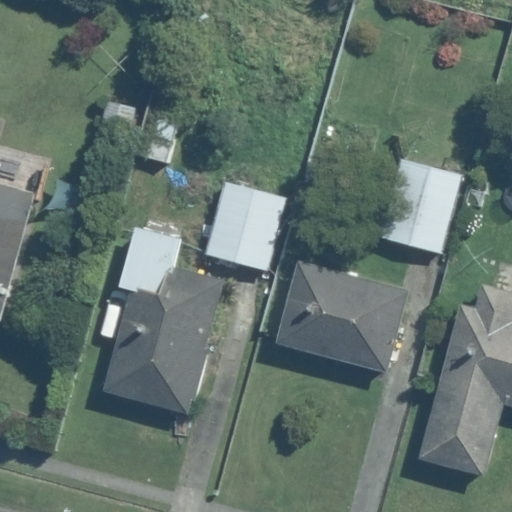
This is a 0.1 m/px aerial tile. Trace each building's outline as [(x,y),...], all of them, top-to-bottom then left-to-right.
[(187,118),(159,113),(151,160),(179,164),(187,118)] [(386,131),(332,114),(310,182),(364,199),(386,131)] [(468,178),(405,160),(382,241),(445,259),(468,178)] [(274,272),(277,260),(292,196),(228,181),(210,257),(274,272)] [(0,322),(8,325),(40,198),(0,187),(0,322)] [(123,291),(133,293),(106,395),(192,419),(229,282),(187,270),(195,241),(141,226),(123,291)] [(277,260),(274,272),(266,304),(285,309),(276,347),(389,374),(409,291),(277,260)] [(422,375),(441,380),(417,462),(481,480),(502,406),(511,409),(511,294),(485,287),(479,308),(466,304),(462,320),(439,314),(422,375)]
